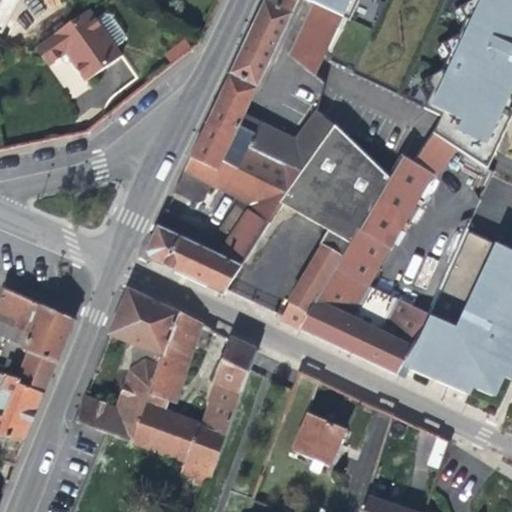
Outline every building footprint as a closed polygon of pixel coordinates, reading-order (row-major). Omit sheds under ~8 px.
[(233,67),(183,174),(211,187),(235,136),(307,169),(283,205),(353,244),(394,181),(335,128),(314,112),(295,138),(246,115),(262,80),(278,47),(299,0),(264,0),(235,62),(233,67)] [(349,13),(314,0),(311,0),(287,54),(318,75),(349,13)] [(354,0),(314,0),(349,13),(354,0)] [(511,0),(479,0),(427,105),(444,115),(435,129),(487,167),(511,113),(511,0)] [(85,79),(120,53),(87,8),(34,46),(47,64),(65,51),(74,64),(85,79)] [(163,51),(170,62),(191,51),(185,39),(163,51)] [(235,136),(211,187),(249,206),(224,244),(163,214),(145,252),(147,257),(187,276),(202,283),(223,293),(283,205),(307,169),(235,136)] [(456,152),(432,136),(414,164),(407,160),(394,181),(353,244),(345,258),(300,329),(314,336),(340,348),(361,357),(398,375),(403,363),(426,313),(370,285),(439,169),(444,172),(456,152)] [(469,227),(403,363),(472,393),(476,385),(497,392),(506,375),(511,375),(511,242),(498,236),(495,241),(469,227)] [(328,232),(322,242),(342,253),(347,243),(328,232)] [(325,246),(280,319),(289,324),(300,329),(345,258),(325,246)] [(0,295),(0,334),(24,344),(21,350),(29,353),(18,381),(17,382),(45,393),(74,319),(58,312),(47,307),(2,288),(0,295)] [(112,332),(162,357),(179,312),(151,299),(129,290),(110,331),(112,332)] [(204,324),(179,312),(162,357),(159,363),(131,441),(146,447),(185,462),(181,472),(195,478),(193,483),(208,489),(210,483),(219,458),(227,432),(164,409),(168,400),(177,404),(189,371),(204,324)] [(236,408),(256,350),(231,337),(230,339),(212,384),(216,386),(211,399),(236,408)] [(115,407),(88,396),(79,420),(107,431),(121,437),(131,441),(159,363),(146,358),(130,367),(115,407)] [(0,432),(26,440),(45,393),(17,382),(18,381),(7,378),(9,375),(0,373),(0,432)] [(309,413),(294,451),(331,467),(346,429),(326,420),(309,413)] [(107,431),(79,420),(73,436),(101,447),(107,431)] [(107,431),(101,447),(115,452),(121,437),(107,431)] [(159,495),(163,484),(147,478),(143,489),(159,495)] [(414,511),(397,506),(366,496),(360,511),(414,511)]
